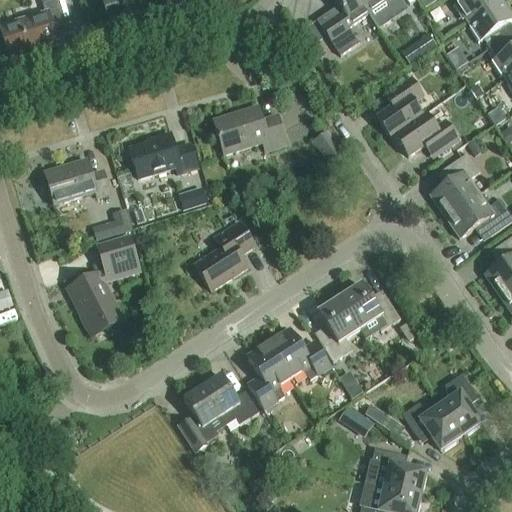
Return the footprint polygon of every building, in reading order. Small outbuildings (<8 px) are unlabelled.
[(53,31),(66,27),(57,0),(45,0),(41,2),(45,15),(0,28),(0,31),(9,61),(57,47),(53,31)] [(101,0),(111,31),(164,15),(159,0),(101,0)] [(368,17),(356,0),(331,0),(338,9),(316,23),(339,58),(358,45),(348,30),(368,17)] [(356,0),(368,17),(377,30),(406,11),(402,6),(398,0),(356,0)] [(468,25),(499,4),(496,0),(454,0),(458,4),(455,6),(468,25)] [(489,52),(509,38),(503,29),(511,23),(499,4),(468,25),(480,44),(483,42),(489,52)] [(428,37),(402,54),(410,68),(437,50),(428,37)] [(505,82),(511,77),(511,42),(509,38),(489,52),(496,61),(493,63),(505,82)] [(390,142),(394,139),(422,119),(413,105),(422,99),(410,81),(391,95),(398,105),(375,120),(390,142)] [(265,154),(286,147),(277,119),(262,124),(258,110),(213,124),(224,158),(268,144),(269,149),(264,150),(265,154)] [(504,121),(498,112),(489,118),(495,128),(504,121)] [(422,119),(394,139),(408,160),(423,149),(431,161),(458,143),(445,124),(435,131),(425,116),(422,119)] [(511,141),(511,129),(511,128),(501,135),(507,145),(511,141)] [(341,152),(328,132),(311,143),(325,163),(341,152)] [(177,177),(197,171),(190,148),(175,152),(170,137),(154,142),(154,145),(129,153),(138,182),(175,170),(177,177)] [(444,220),(478,197),(468,183),(480,176),(466,157),(444,172),(452,184),(430,199),(444,220)] [(97,200),(109,197),(102,175),(91,178),(86,163),(71,168),(72,171),(45,179),(54,208),(95,195),(97,200)] [(205,206),(201,190),(178,197),(182,213),(205,206)] [(478,197),(444,220),(459,242),(481,227),(490,240),(511,224),(511,222),(499,203),(488,211),(478,197)] [(96,244),(131,233),(125,213),(113,216),(113,217),(115,225),(92,232),(96,244)] [(240,259),(254,250),(236,224),(213,240),(219,250),(193,268),(210,295),(247,271),(240,259)] [(103,275),(98,276),(68,292),(81,319),(79,320),(85,332),(88,331),(93,341),(123,325),(103,288),(141,276),(129,238),(95,249),(103,275)] [(499,299),(511,290),(511,239),(497,250),(506,263),(484,278),(499,299)] [(339,302),(359,333),(373,324),(380,335),(400,322),(381,293),(369,301),(361,288),(339,302)] [(511,290),(499,299),(511,318),(511,290)] [(7,292),(0,294),(0,312),(12,309),(7,292)] [(345,342),(359,333),(339,302),(317,316),(325,329),(314,337),(332,366),(352,353),(345,342)] [(268,347),(290,381),(303,373),(310,383),(330,370),(314,345),(301,353),(289,334),(268,347)] [(277,390),(290,381),(268,347),(247,361),(259,380),(247,388),(263,413),(284,400),(277,390)] [(201,390),(220,420),(224,426),(234,420),(239,427),(247,422),(248,422),(258,416),(245,395),(234,401),(220,378),(201,390)] [(440,410),(460,440),(463,437),(465,439),(481,428),(468,409),(478,402),(461,378),(444,389),(445,390),(449,403),(440,410)] [(210,426),(220,420),(201,390),(182,402),(193,419),(178,429),(195,456),(206,448),(205,446),(217,438),(210,426)] [(393,436),(397,438),(402,429),(403,428),(371,406),(370,406),(369,406),(363,415),(364,416),(390,434),(393,436)] [(460,440),(440,410),(430,417),(419,408),(419,407),(402,419),(418,443),(428,436),(441,455),(458,444),(457,442),(460,440)] [(347,409),(338,423),(364,440),(373,426),(347,409)] [(384,491),(419,499),(420,495),(422,495),(427,476),(404,471),(407,459),(374,452),(369,472),(374,473),(387,479),(384,491)] [(269,475),(261,464),(253,469),(261,480),(269,475)] [(418,503),(419,499),(384,491),(381,502),(368,503),(362,501),(360,511),(418,511),(420,503),(418,503)]
